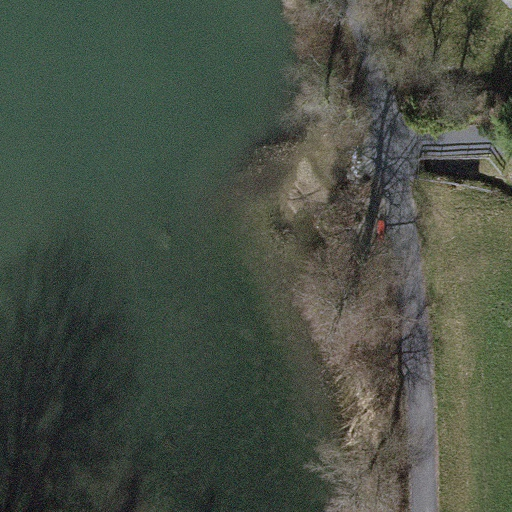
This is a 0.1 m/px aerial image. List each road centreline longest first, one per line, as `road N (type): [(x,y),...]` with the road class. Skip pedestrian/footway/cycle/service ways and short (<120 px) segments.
road 1 (track): [(422,511),(423,337),(396,142)]
road 2 (track): [(396,142),(354,0)]
